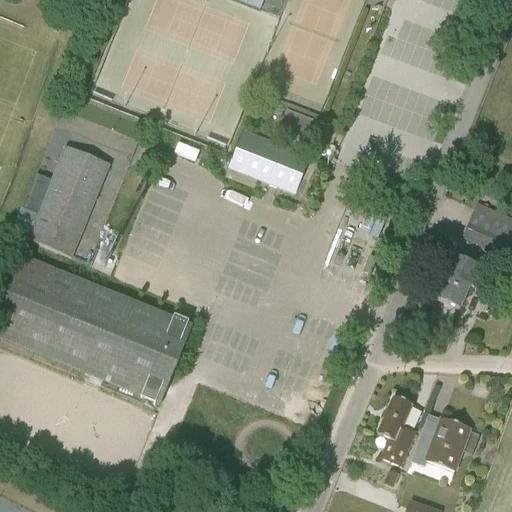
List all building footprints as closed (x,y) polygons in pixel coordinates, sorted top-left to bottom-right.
[(371,110),(381,81),(373,78),(363,107),(371,110)] [(312,123),(285,112),(277,135),(303,145),(312,123)] [(293,197),(308,159),(242,133),(227,171),(293,197)] [(108,168),(63,150),(26,243),(70,261),(108,168)] [(401,202),(395,200),(392,208),(398,210),(401,202)] [(511,221),(477,207),(463,241),(511,261),(511,221)] [(191,328),(20,259),(0,307),(0,342),(158,408),(191,328)] [(491,276),(454,260),(436,302),(443,306),(443,308),(444,311),(446,312),(448,313),(451,312),(453,310),(458,312),(468,290),(482,296),(491,276)] [(411,408),(392,398),(375,437),(386,441),(383,448),(385,449),(380,461),(399,469),(414,435),(402,429),(411,408)] [(440,421),(431,444),(419,440),(410,464),(423,469),(425,465),(453,475),(469,432),(440,421)]
